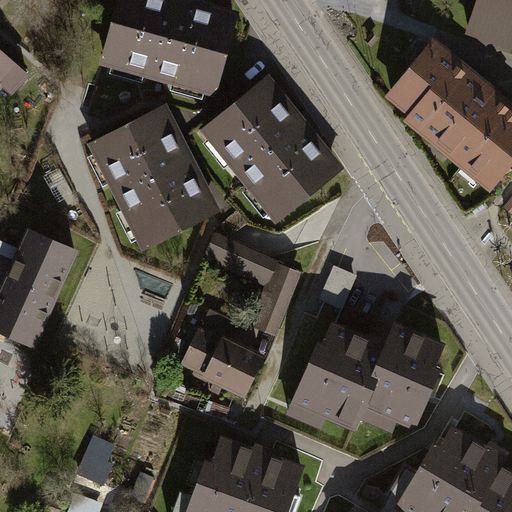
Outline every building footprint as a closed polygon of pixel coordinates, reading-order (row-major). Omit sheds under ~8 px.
[(189,0),(112,0),(93,66),(209,99),(234,13),(189,0)] [(511,0),(477,0),(469,34),(511,44),(511,0)] [(386,96),(489,183),(511,156),(511,109),(433,42),(386,96)] [(12,93),(26,77),(0,54),(0,89),(3,86),(12,93)] [(268,77),(198,134),(275,226),(344,170),(268,77)] [(161,107),(84,145),(139,254),(216,216),(161,107)] [(76,251),(30,231),(0,299),(0,328),(34,343),(76,251)] [(301,270),(211,237),(203,260),(270,284),(252,331),(275,340),(301,270)] [(350,304),(359,271),(331,263),(322,296),(350,304)] [(332,322),(296,403),(354,428),(364,407),(412,428),(447,348),(397,326),(388,346),(332,322)] [(193,323),(175,367),(247,396),(264,352),(193,323)] [(402,507),(411,511),(511,511),(511,467),(450,430),(402,507)] [(77,475),(104,486),(113,463),(110,462),(116,445),(93,435),(77,475)] [(214,437),(186,511),(285,511),(302,469),(214,437)] [(75,493),(68,511),(100,511),(104,504),(75,493)]
